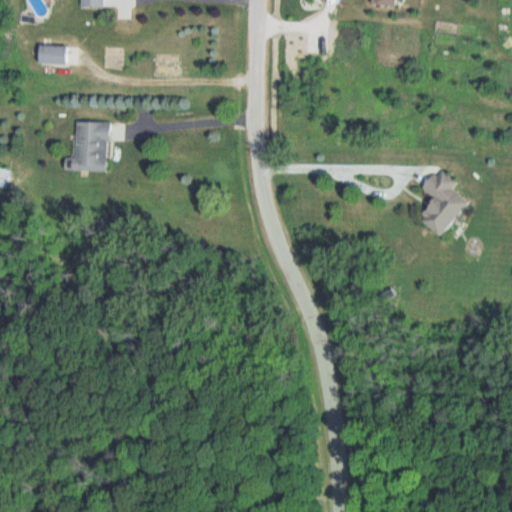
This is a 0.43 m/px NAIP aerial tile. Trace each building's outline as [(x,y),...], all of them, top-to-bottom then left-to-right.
[(107,8),(106,0),(83,0),(83,8),(107,8)] [(42,65),(69,66),(70,47),(43,46),(42,65)] [(78,158),(69,158),(69,171),(111,172),(112,123),(79,122),(78,158)] [(12,169),(0,167),(0,187),(9,189),(12,169)] [(444,237),(472,204),(456,190),(462,184),(444,169),(427,190),(440,201),(424,220),(444,237)]
